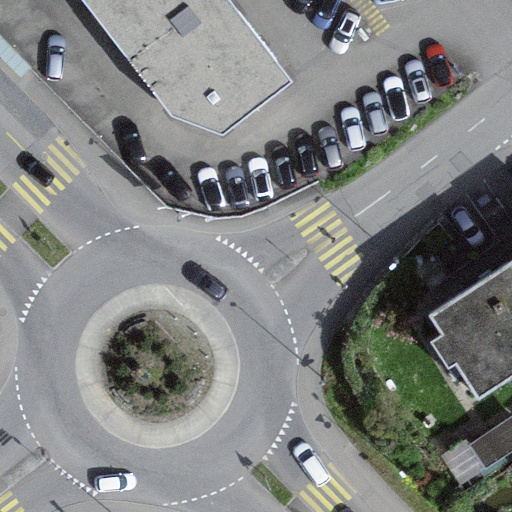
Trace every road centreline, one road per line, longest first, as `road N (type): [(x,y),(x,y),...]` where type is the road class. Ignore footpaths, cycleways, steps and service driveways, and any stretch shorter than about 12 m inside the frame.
road 1 (residential): [(511,99),(249,297)]
road 2 (unknown): [(347,56),(269,111),(221,110),(140,57),(94,0)]
road 3 (primary): [(69,433),(92,455),(151,475),(212,462),(237,443)]
road 4 (primary): [(249,297),(223,271),(151,250),(83,278)]
road 5 (primary): [(83,278),(48,336),(52,403),(69,433)]
road 6 (primary): [(237,443),(257,418),(271,356),(249,297)]
